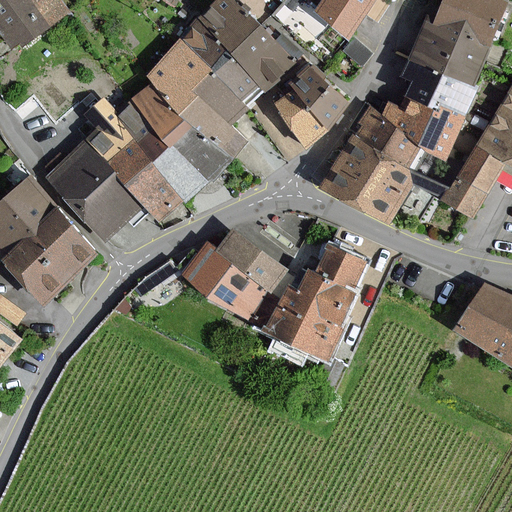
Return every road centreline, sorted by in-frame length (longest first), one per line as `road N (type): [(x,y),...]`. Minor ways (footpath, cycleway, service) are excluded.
road 1 (tertiary): [(288,194),(321,201),(433,256),(511,274)]
road 2 (tertiary): [(0,470),(54,365),(127,273)]
road 3 (residential): [(288,194),(356,110),(412,15)]
road 4 (unclassified): [(0,110),(45,178),(127,273)]
road 5 (tertiary): [(127,273),(223,218),(288,194)]
